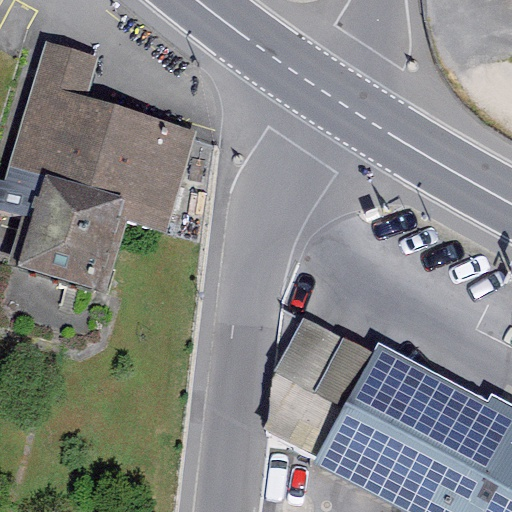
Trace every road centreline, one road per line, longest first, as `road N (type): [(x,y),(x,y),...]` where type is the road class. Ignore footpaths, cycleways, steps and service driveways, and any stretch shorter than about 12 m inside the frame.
road 1 (residential): [(345,106),(269,208),(224,511)]
road 2 (primary): [(345,106),(511,204)]
road 3 (primary): [(198,0),(345,106)]
